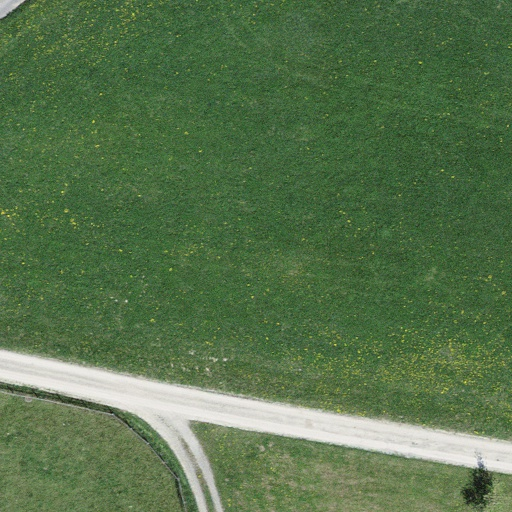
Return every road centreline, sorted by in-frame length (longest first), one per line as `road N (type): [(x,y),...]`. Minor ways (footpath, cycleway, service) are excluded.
road 1 (track): [(0,363),(149,398),(511,456)]
road 2 (track): [(149,398),(196,511)]
